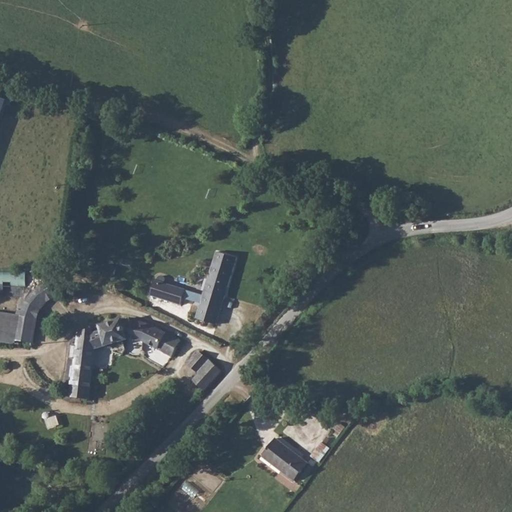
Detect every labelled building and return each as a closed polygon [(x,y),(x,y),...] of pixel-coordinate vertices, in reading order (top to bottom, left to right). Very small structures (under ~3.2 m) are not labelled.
[(247,235),(226,230),(206,302),(228,308),(247,235)] [(0,271),(0,291),(5,291),(5,285),(27,286),(28,273),(0,271)] [(149,292),(182,301),(185,286),(154,277),(149,290),(149,292)] [(41,298),(23,295),(20,314),(37,320),(41,298)] [(37,320),(20,314),(20,315),(15,315),(12,341),(34,344),(37,320)] [(96,350),(130,341),(125,322),(102,328),(103,332),(94,335),(93,332),(78,336),(72,397),(72,401),(90,402),(96,350)] [(140,340),(180,351),(184,335),(143,323),(125,322),(130,341),(140,340)] [(205,390),(224,371),(199,348),(186,362),(199,374),(194,379),(205,390)] [(298,487),(312,468),(276,441),(261,460),(298,487)] [(321,462),(331,448),(323,441),(312,455),(321,462)]
